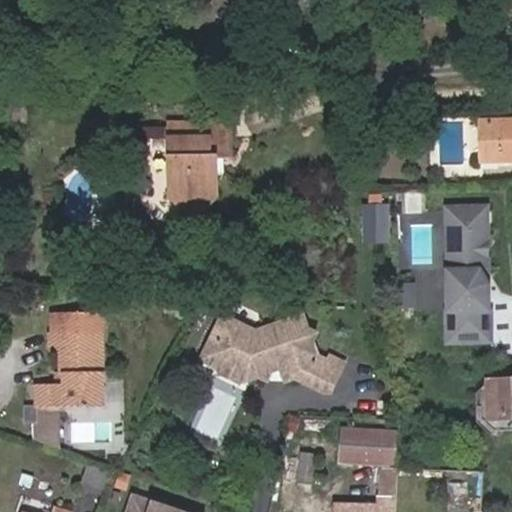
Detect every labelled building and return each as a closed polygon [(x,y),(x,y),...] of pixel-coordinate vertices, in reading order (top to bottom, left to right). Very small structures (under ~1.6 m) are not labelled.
[(192,135),(165,136),(167,194),(215,193),(214,174),(214,155),(221,155),(227,155),(227,133),(205,134),(204,120),(191,121),(192,135)] [(227,120),(204,120),(205,134),(227,133),(227,120)] [(164,122),(165,136),(192,135),(191,121),(164,122)] [(511,122),(497,123),(498,162),(511,161),(511,122)] [(497,123),(475,123),(476,163),(498,162),(497,123)] [(222,174),(221,155),(214,155),(214,174),(222,174)] [(422,213),(421,192),(407,192),(407,213),(422,213)] [(215,193),(167,194),(179,213),(203,212),(215,193)] [(386,226),(386,200),(370,200),(370,226),(386,226)] [(469,214),(443,214),(446,311),(444,311),(444,343),(487,342),(486,287),(478,271),(485,267),(483,262),(482,234),(486,234),(486,208),(469,209),(469,214)] [(416,306),(415,281),(399,281),(399,306),(416,306)] [(54,385),(44,385),(44,407),(59,407),(101,407),(103,316),(55,314),(53,348),(59,349),(59,373),(61,373),(61,385),(54,385)] [(224,319),(203,360),(223,369),(230,360),(249,369),(251,380),(269,373),(277,376),(292,370),(299,381),(307,376),(337,390),(350,362),(326,351),(318,344),(317,334),(308,337),(298,330),(257,334),(224,319)] [(223,369),(219,373),(248,387),(251,380),(249,369),(230,360),(223,369)] [(511,417),(490,417),(490,379),(476,392),(476,414),(491,430),(511,430),(511,417)] [(511,417),(511,379),(490,379),(490,417),(511,417)] [(196,431),(219,439),(234,396),(211,388),(196,431)] [(58,450),(59,407),(44,407),(36,407),(25,407),(25,423),(34,423),(34,442),(58,450)] [(340,465),(361,466),(380,468),(379,495),(396,496),(397,469),(398,440),(399,431),(362,428),(344,427),(340,465)] [(314,480),(317,456),(301,454),(299,479),(314,480)] [(110,473),(88,466),(81,487),(104,494),(110,473)] [(128,476),(118,473),(115,485),(125,488),(128,476)] [(186,511),(132,495),(126,511),(186,511)] [(395,511),(396,496),(379,495),(378,509),(369,509),(369,511),(395,511)]
